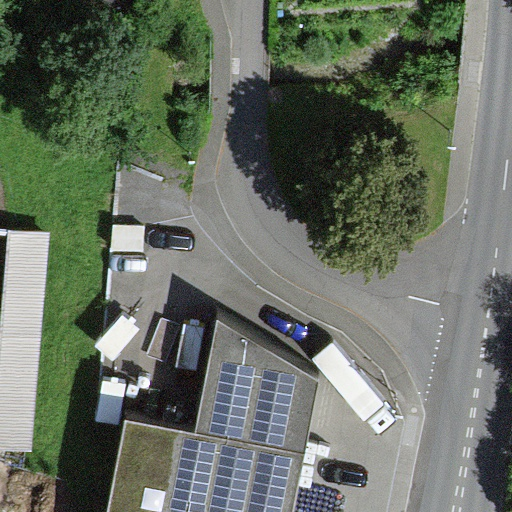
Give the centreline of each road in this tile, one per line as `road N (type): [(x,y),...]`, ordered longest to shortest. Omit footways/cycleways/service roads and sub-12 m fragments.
road 1 (residential): [(250,0),(258,194),(273,229),(336,276),(488,312)]
road 2 (tertiary): [(488,312),(457,511)]
road 3 (tertiary): [(511,112),(488,312)]
